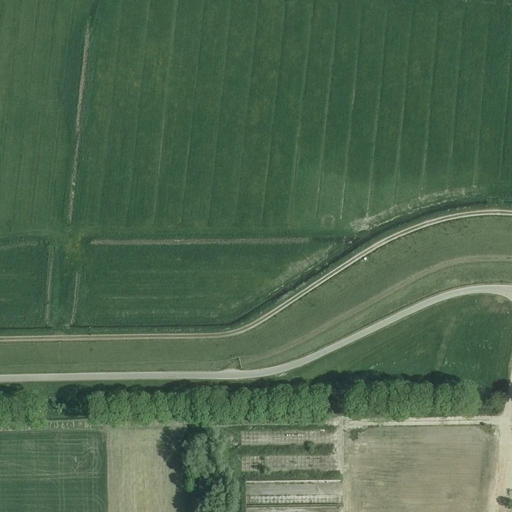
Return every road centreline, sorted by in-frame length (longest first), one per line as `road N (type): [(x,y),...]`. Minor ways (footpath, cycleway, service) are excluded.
road 1 (track): [(0,341),(230,336),(394,235),(511,211)]
road 2 (unclassified): [(511,287),(443,296),(278,370),(0,379)]
